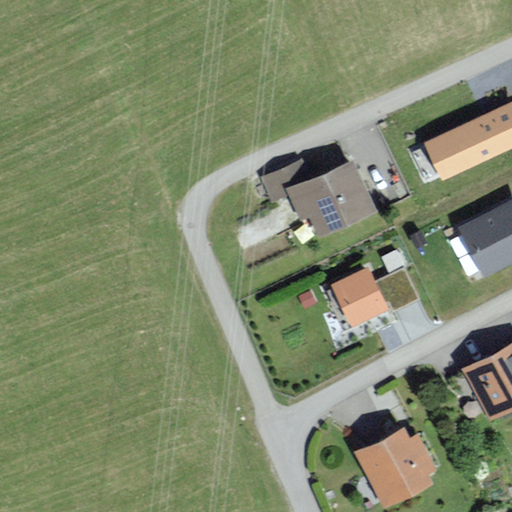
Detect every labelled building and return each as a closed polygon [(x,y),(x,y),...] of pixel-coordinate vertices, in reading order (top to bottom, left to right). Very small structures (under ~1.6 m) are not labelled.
[(511,95),(424,136),(441,172),(511,140),(511,95)] [(301,160),(261,179),(273,206),(291,198),(301,222),(312,217),(320,235),(377,209),(353,157),(309,177),(301,160)] [(511,196),(462,223),(485,266),(511,251),(511,196)] [(369,260),(332,279),(354,322),(389,304),(394,307),(419,295),(404,264),(378,278),(369,260)] [(511,342),(463,368),(491,421),(511,410),(511,342)] [(404,426),(356,450),(385,507),(433,482),(404,426)]
